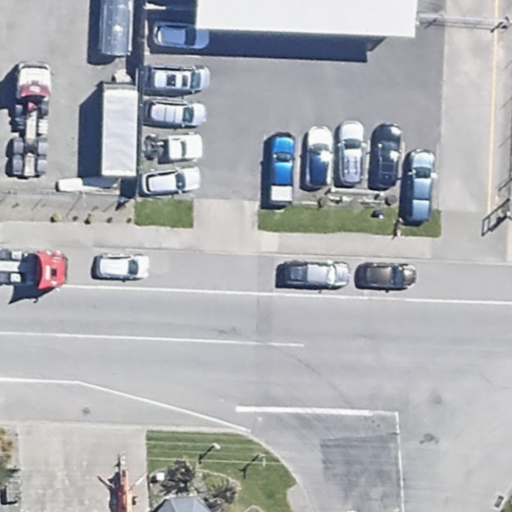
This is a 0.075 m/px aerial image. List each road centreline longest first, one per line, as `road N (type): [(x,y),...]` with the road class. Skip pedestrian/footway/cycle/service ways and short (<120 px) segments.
road 1 (tertiary): [(386,352),(0,339)]
road 2 (residential): [(397,511),(386,352)]
road 3 (tertiary): [(511,357),(386,352)]
